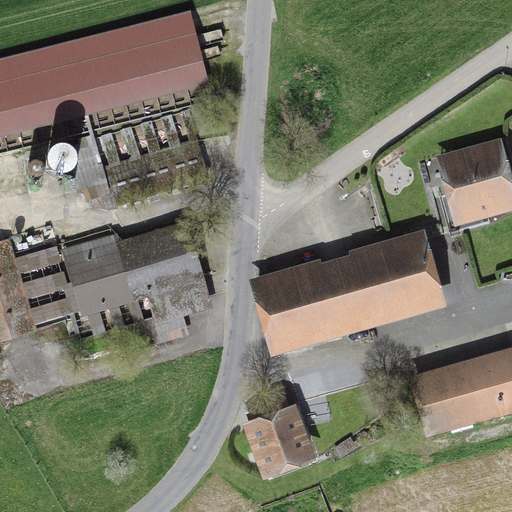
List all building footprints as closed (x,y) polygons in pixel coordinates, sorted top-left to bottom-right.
[(0,139),(209,87),(190,14),(0,61),(0,139)] [(97,147),(78,153),(85,178),(74,179),(77,193),(84,192),(85,204),(91,203),(93,209),(106,212),(207,180),(197,141),(104,167),(97,147)] [(511,213),(511,180),(501,141),(436,158),(454,229),(511,213)] [(56,182),(64,183),(71,181),(76,175),(78,167),(75,160),(69,155),(62,153),(54,156),(49,162),(48,169),(50,177),(56,182)] [(30,181),(36,184),(42,182),(44,177),(42,171),(37,168),(31,170),(28,175),(30,181)] [(189,337),(184,319),(213,310),(188,223),(119,243),(117,235),(61,250),(81,319),(127,305),(133,327),(140,351),(189,337)] [(447,311),(425,233),(348,254),(349,258),(322,266),(321,262),(248,282),(270,360),(447,311)] [(0,343),(37,333),(35,327),(16,259),(10,240),(0,242),(0,343)] [(81,342),(133,327),(127,305),(81,319),(61,250),(58,251),(57,247),(16,259),(35,327),(64,318),(70,338),(79,335),(81,342)] [(426,441),(511,417),(511,350),(408,379),(426,441)] [(295,409),(242,428),(263,485),(316,465),(295,409)] [(358,449),(351,439),(334,450),(342,461),(358,449)]
